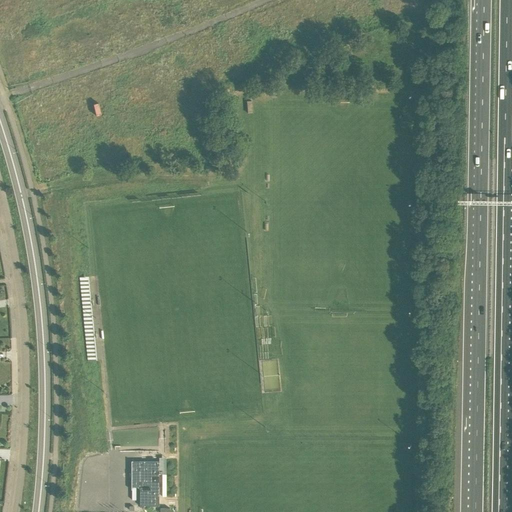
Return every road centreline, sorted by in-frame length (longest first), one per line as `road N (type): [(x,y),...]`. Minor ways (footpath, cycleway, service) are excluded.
road 1 (motorway): [(498,511),(507,0)]
road 2 (motorway): [(483,0),(475,511)]
road 3 (tertiary): [(39,511),(41,316),(0,119)]
road 4 (unclassified): [(0,183),(24,325),(15,511)]
